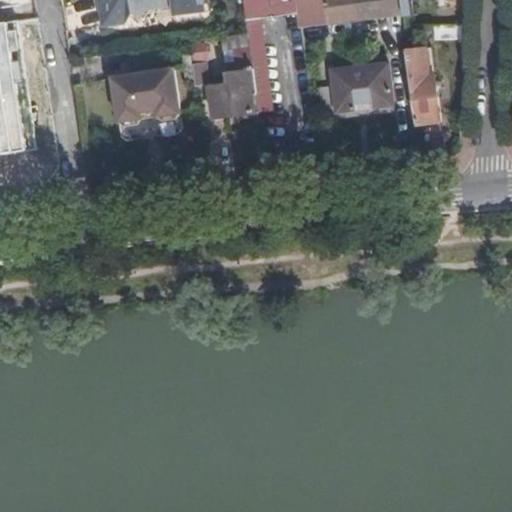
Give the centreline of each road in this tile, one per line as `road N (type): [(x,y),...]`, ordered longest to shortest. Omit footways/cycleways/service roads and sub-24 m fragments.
road 1 (residential): [(0,244),(492,187)]
road 2 (residential): [(492,187),(495,0)]
